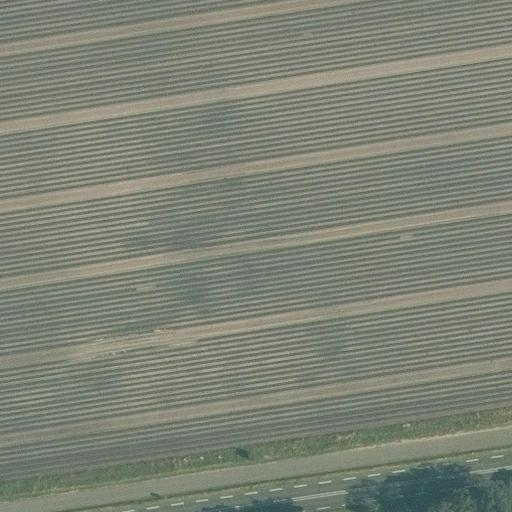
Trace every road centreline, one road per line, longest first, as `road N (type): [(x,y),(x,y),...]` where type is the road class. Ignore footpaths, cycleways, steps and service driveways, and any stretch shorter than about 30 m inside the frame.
road 1 (unclassified): [(511,432),(0,510)]
road 2 (primary): [(222,511),(511,469)]
